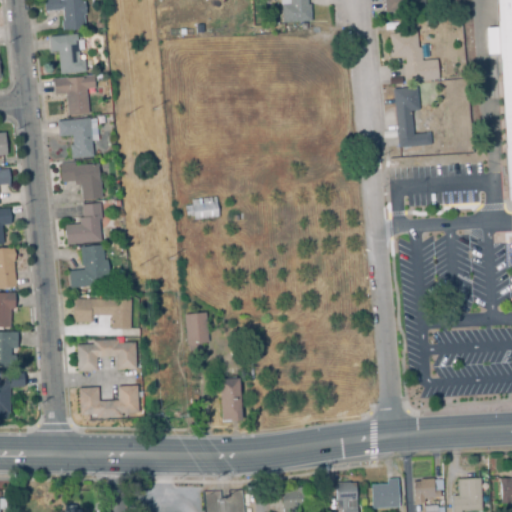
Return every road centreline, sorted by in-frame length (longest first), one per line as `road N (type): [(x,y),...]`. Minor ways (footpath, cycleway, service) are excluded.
road 1 (secondary): [(511,428),(226,456),(0,451)]
road 2 (residential): [(51,453),(47,312),(13,0)]
road 3 (residential): [(392,434),(356,0)]
